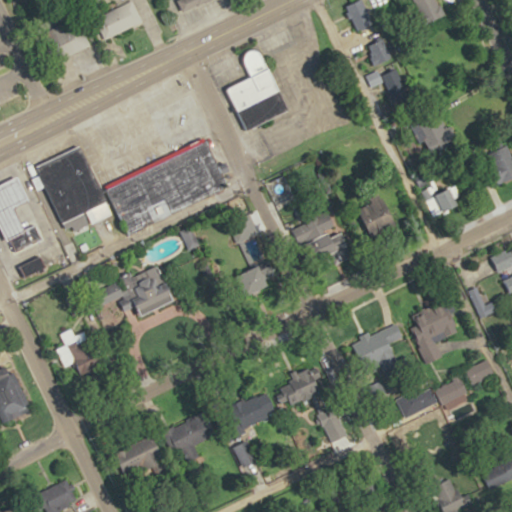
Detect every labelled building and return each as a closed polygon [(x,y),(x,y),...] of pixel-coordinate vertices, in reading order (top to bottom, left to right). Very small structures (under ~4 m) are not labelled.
[(411,0),(412,0),(408,1),(419,27),(447,15),(440,0),(411,0)] [(142,22),(133,1),(99,15),(108,37),(142,22)] [(82,26),(66,33),(63,26),(52,31),(58,46),(47,51),(51,62),(90,45),(82,26)] [(224,88),(243,130),(290,110),(266,55),(258,49),(251,49),(246,52),(245,57),(249,65),(253,74),(224,88)] [(104,187),(124,234),(228,185),(206,138),(104,187)] [(32,166),(62,229),(72,224),(75,232),(113,213),(79,143),(32,166)] [(506,182),(511,178),(511,153),(508,145),(492,153),(506,182)] [(0,184),(0,224),(6,237),(25,228),(15,207),(31,199),(18,175),(0,184)] [(309,238),(314,257),(349,248),(343,227),(336,229),(332,213),(297,222),(302,240),(309,238)] [(234,225),(245,257),(257,253),(246,220),(234,225)] [(511,248),(497,253),(507,291),(511,289),(511,248)] [(257,292),(271,284),(261,264),(246,271),(257,292)] [(176,302),(163,265),(132,275),(135,284),(108,293),(111,302),(136,294),(143,313),(176,302)] [(458,331),(447,304),(437,308),(441,319),(415,329),(428,363),(442,358),(436,340),(458,331)] [(387,330),(360,338),(362,344),(357,346),(360,357),(369,355),(371,362),(383,358),(387,373),(399,369),(387,330)] [(58,350),(65,365),(74,361),(67,345),(58,350)] [(466,369),(473,383),(493,374),(487,360),(466,369)] [(0,418),(2,423),(31,411),(12,365),(0,369),(0,418)] [(434,406),(425,386),(400,398),(409,417),(434,406)] [(235,401),(241,425),(284,414),(277,390),(235,401)] [(511,473),(511,457),(500,461),(503,475),(511,473)] [(442,511),(455,511),(468,503),(451,478),(438,487),(447,501),(439,506),(442,511)] [(38,493),(45,511),(63,511),(62,508),(77,502),(68,480),(38,493)]
